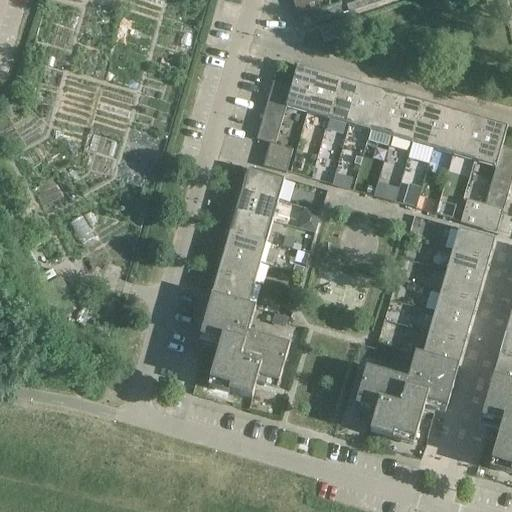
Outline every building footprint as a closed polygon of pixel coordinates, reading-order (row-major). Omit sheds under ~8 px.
[(321,10),(317,0),(312,0),(294,6),(298,18),(321,10)] [(366,8),(363,0),(346,6),(348,14),(366,8)] [(340,8),(322,14),(324,22),(343,16),(340,8)] [(322,14),(321,10),(298,18),(302,29),(324,22),(322,14)] [(347,36),(343,22),(319,30),(323,44),(347,36)] [(310,72),(297,68),(290,89),(288,96),(286,103),(285,108),(306,114),(318,76),(310,74),(310,72)] [(326,78),(318,76),(306,114),(327,120),(339,80),(326,76),(326,78)] [(352,83),(339,80),(327,120),(348,126),(359,88),(351,85),(352,83)] [(290,89),(272,84),(270,91),(288,96),(290,89)] [(367,90),(359,88),(348,126),(369,132),(381,92),(368,88),(367,90)] [(288,96),(270,91),(268,98),(286,103),(288,96)] [(394,96),(381,92),(369,132),(391,138),(402,100),(394,97),(394,96)] [(286,103),(268,98),(266,105),(284,111),(285,108),(286,103)] [(410,102),(402,100),(391,138),(411,144),(423,104),(410,100),(410,102)] [(436,107),(423,104),(411,144),(432,150),(443,112),(435,109),(436,107)] [(284,111),(266,105),(264,112),(282,118),(284,111)] [(282,118),(264,112),(262,119),(280,125),(282,118)] [(451,114),(443,112),(432,150),(453,156),(465,116),(452,112),(451,114)] [(477,119),(465,116),(453,156),(474,162),(485,123),(477,121),(477,119)] [(280,125),(262,119),(260,127),(278,132),(280,125)] [(493,126),(485,123),(474,162),(495,168),(497,164),(499,156),(501,149),(507,128),(493,124),(493,126)] [(278,132),(260,127),(258,134),(276,139),(278,132)] [(276,139),(258,134),(256,141),(269,145),(274,146),(276,139)] [(292,151),(274,146),(269,145),(266,156),(289,163),(292,151)] [(511,152),(501,149),(499,156),(511,160),(511,152)] [(289,163),(266,156),(262,168),(286,174),(289,163)] [(511,160),(499,156),(497,164),(511,167),(511,160)] [(511,167),(497,164),(495,168),(495,171),(511,175),(511,167)] [(284,180),(249,170),(247,180),(245,179),(241,192),(278,202),(284,180)] [(511,179),(511,175),(495,171),(493,178),(511,183),(511,179)] [(347,177),(344,189),(349,191),(352,179),(347,177)] [(511,183),(493,178),(491,185),(509,190),(511,183)] [(509,190),(491,185),(489,192),(507,197),(509,190)] [(367,187),(366,193),(373,195),(375,189),(367,187)] [(278,202),(241,192),(238,204),(240,205),(237,213),(272,223),(278,202)] [(407,192),(403,205),(415,209),(419,196),(407,192)] [(507,197),(489,192),(486,199),(505,204),(507,197)] [(419,199),(416,209),(423,211),(426,201),(419,199)] [(505,204),(486,199),(484,206),(503,212),(505,204)] [(467,201),(460,223),(460,225),(496,235),(503,212),(484,206),(467,201)] [(300,231),(314,235),(320,214),(305,210),(300,231)] [(272,223),(237,213),(235,221),(233,221),(229,233),(266,244),(272,223)] [(493,240),(458,230),(452,252),(488,262),(492,250),(490,249),(493,240)] [(266,244),(229,233),(226,246),(228,246),(225,255),(260,264),(266,244)] [(488,262),(452,252),(446,273),(480,283),(483,274),(485,275),(488,262)] [(260,264),(225,255),(223,263),(221,262),(217,275),(254,285),(260,264)] [(403,260),(399,272),(411,275),(414,264),(403,260)] [(296,264),(293,273),(302,276),(304,267),(296,264)] [(480,283),(446,273),(440,294),(476,304),(480,291),(478,291),(480,283)] [(254,285),(217,275),(214,287),(216,288),(214,295),(212,294),(199,337),(205,339),(203,346),(218,350),(209,382),(230,388),(229,393),(251,400),(257,378),(278,384),(289,346),(248,334),(255,308),(248,306),(254,285)] [(476,304),(440,294),(434,314),(468,324),(471,316),(473,316),(476,304)] [(468,324),(434,314),(428,335),(464,345),(468,333),(466,332),(468,324)] [(464,345),(428,335),(422,356),(415,354),(407,380),(366,368),(355,406),(376,412),(369,434),(392,440),(394,435),(415,441),(424,409),(439,413),(441,406),(446,408),(459,365),(457,365),(459,357),(461,358),(464,345)] [(511,336),(507,335),(505,343),(503,343),(499,355),(511,359),(511,336)] [(511,359),(499,355),(495,368),(497,368),(495,376),(493,375),(481,418),(486,419),(484,426),(500,431),(491,463),(511,469),(510,474),(511,474),(511,359)] [(488,434),(486,443),(493,445),(496,436),(488,434)]
